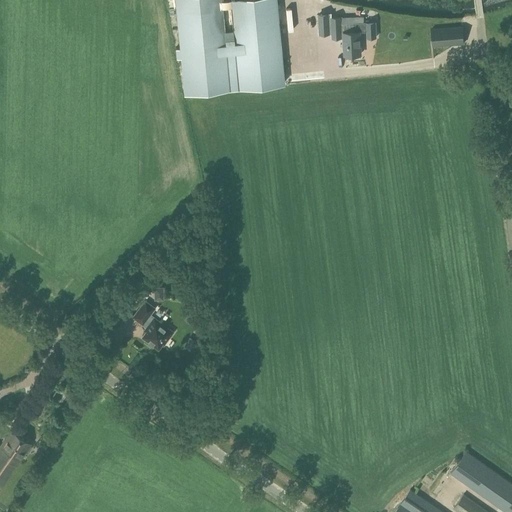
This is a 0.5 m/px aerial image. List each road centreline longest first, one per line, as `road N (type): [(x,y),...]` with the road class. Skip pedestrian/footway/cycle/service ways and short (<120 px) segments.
road 1 (tertiary): [(310,511),(0,305)]
road 2 (unclassified): [(511,267),(472,0)]
